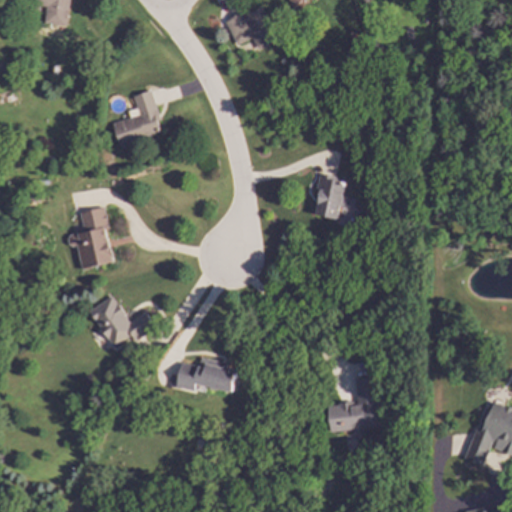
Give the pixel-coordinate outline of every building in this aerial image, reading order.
[(68,0),(32,0),(32,6),(45,7),(43,23),(66,26),(68,0)] [(235,45),(251,38),(256,49),(276,41),(260,5),(224,21),(235,45)] [(118,146),(160,134),(157,122),(159,122),(150,91),(132,96),(135,109),(127,111),(129,118),(112,123),(118,146)] [(350,198),(341,196),(344,181),(318,174),(315,188),(320,189),(314,215),(335,220),(339,206),(348,208),(350,198)] [(75,244),(80,269),(111,263),(105,230),(107,229),(103,207),(78,212),(82,232),(66,235),(68,246),(75,244)] [(88,311),(111,347),(129,335),(133,341),(153,328),(143,312),(128,322),(111,296),(88,311)] [(179,363),(175,388),(192,391),(194,385),(231,392),(236,366),(198,359),(197,366),(179,363)] [(329,432),(352,430),(352,436),(364,435),(363,429),(377,427),(373,378),(355,379),(357,403),(327,405),(329,432)] [(511,408),(511,453),(496,447),(499,442),(496,441),(485,465),(467,458),(479,429),(485,431),(497,402),(511,408)] [(511,511),(468,511),(511,503),(511,511)]
